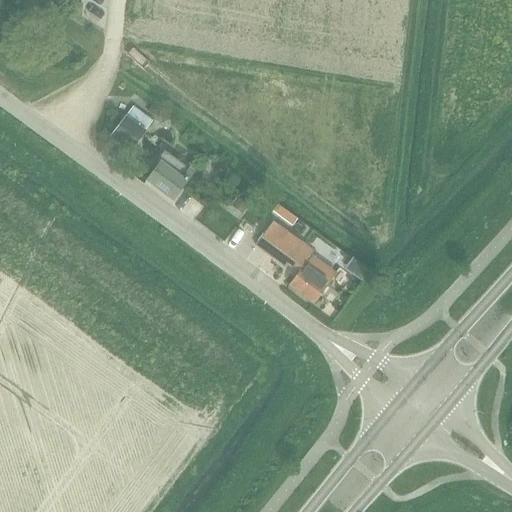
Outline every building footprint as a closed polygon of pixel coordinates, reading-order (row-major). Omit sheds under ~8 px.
[(116,129),(111,136),(130,150),(145,130),(126,116),(116,129)] [(153,172),(147,180),(154,186),(165,194),(173,199),(194,172),(189,168),(188,168),(165,150),(157,160),(161,162),(153,172)] [(217,164),(214,168),(215,174),(219,177),(224,177),(227,172),(227,167),(223,164),(217,164)] [(239,196),(232,206),(243,214),(250,204),(239,196)] [(274,209),(272,212),(292,226),(294,224),(297,219),(277,205),(274,209)] [(289,285),(314,304),(336,273),(311,254),(313,251),(273,222),(256,245),(286,267),(290,262),(300,270),(289,285)]
